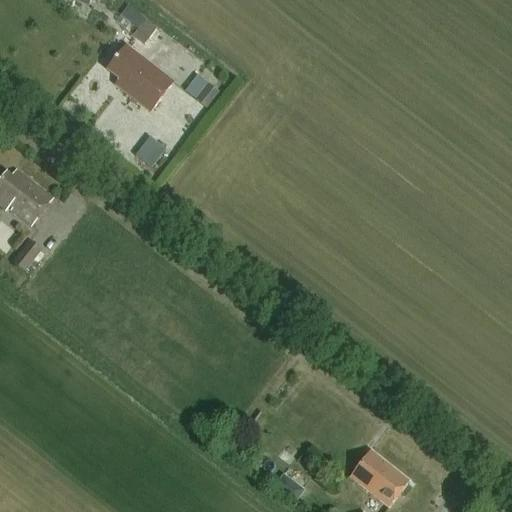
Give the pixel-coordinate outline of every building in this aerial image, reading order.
[(147,44),(159,27),(129,6),(117,22),(147,44)] [(148,117),(173,86),(125,49),(106,73),(118,82),(113,89),(148,117)] [(207,110),(219,94),(208,86),(197,102),(207,110)] [(152,138),(139,156),(154,168),(167,149),(152,138)] [(30,228),(51,201),(15,173),(11,178),(6,174),(0,181),(0,210),(4,214),(7,210),(30,228)] [(11,264),(23,274),(41,252),(29,243),(11,264)] [(355,474),(350,480),(388,510),(408,485),(375,458),(370,464),(365,460),(354,474),(355,474)] [(274,487),(294,505),(308,490),(288,472),(274,487)]
